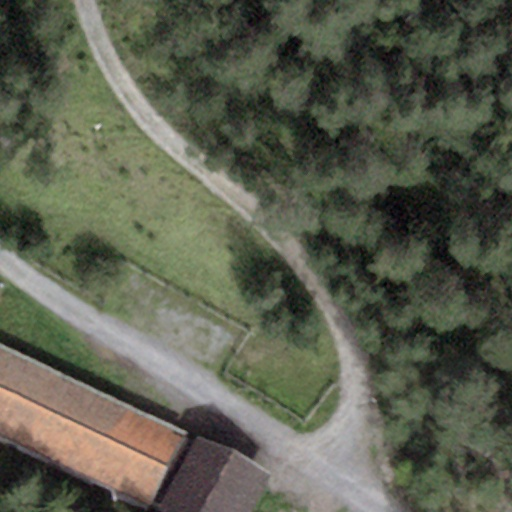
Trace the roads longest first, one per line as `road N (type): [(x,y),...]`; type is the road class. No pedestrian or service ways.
road 1 (track): [(94,0),(125,61),(326,296),(355,360),(351,413),(325,473)]
road 2 (track): [(325,473),(103,330),(0,251)]
